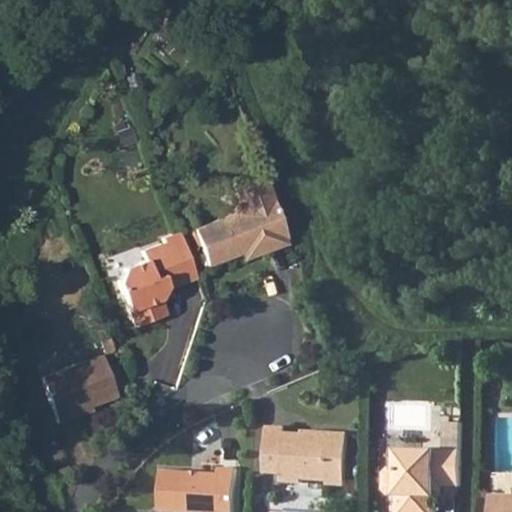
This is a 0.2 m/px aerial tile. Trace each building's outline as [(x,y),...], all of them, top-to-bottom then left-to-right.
[(189,12),(169,8),(166,23),(185,28),(189,12)] [(287,243),(285,237),(287,237),(265,176),(240,184),(246,199),(237,211),(228,214),(193,227),(207,265),(241,252),(240,250),(249,247),(252,256),(287,243)] [(237,211),(246,199),(240,184),(233,187),(238,201),(228,214),(237,211)] [(164,289),(171,287),(195,278),(178,231),(161,237),(162,241),(140,250),(144,260),(124,267),(117,282),(133,326),(166,314),(162,303),(160,297),(164,289)] [(249,247),(240,250),(241,252),(243,259),(252,256),(249,247)] [(164,289),(160,297),(162,303),(171,287),(164,289)] [(28,361),(23,348),(13,352),(18,365),(28,361)] [(116,396),(101,354),(40,376),(57,422),(72,417),(70,412),(90,405),(116,396)] [(287,432),(288,427),(269,426),(267,473),(283,474),(283,482),(303,483),(303,479),(328,481),(328,485),(346,486),(349,433),(314,431),(314,434),(287,432)] [(391,495),(398,495),(398,511),(436,511),(437,495),(437,486),(444,486),(462,487),(463,451),(399,449),(399,468),(391,468),(386,473),(386,489),(391,495)] [(234,511),(237,468),(220,467),(219,473),(163,470),(160,511),(184,511),(234,511)] [(511,511),(511,494),(492,494),(491,511),(511,511)]
